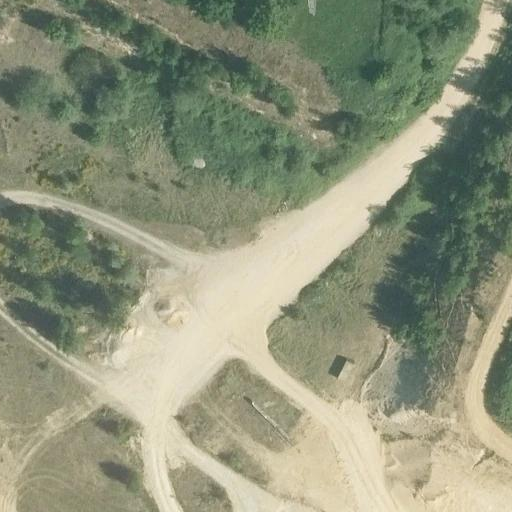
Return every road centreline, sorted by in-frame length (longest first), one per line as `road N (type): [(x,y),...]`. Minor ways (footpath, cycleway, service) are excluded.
road 1 (track): [(500,0),(455,100),(202,368),(150,405),(125,393),(118,360),(208,323)]
road 2 (track): [(343,223),(288,262),(250,276),(178,260),(65,212),(19,205),(0,211)]
road 3 (track): [(0,313),(38,350),(62,360),(118,360),(164,301),(158,265)]
